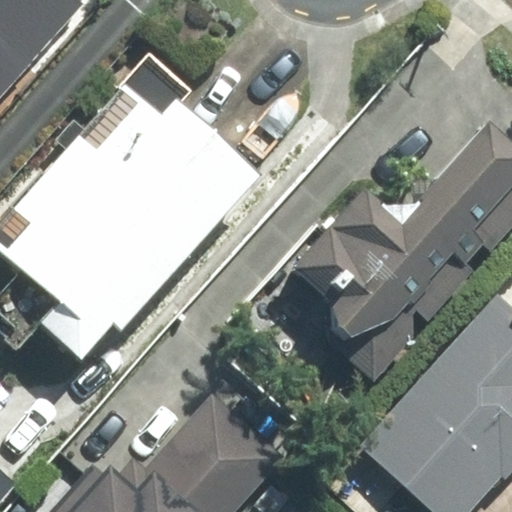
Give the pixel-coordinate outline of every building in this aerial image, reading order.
[(44,0),(0,0),(0,75),(58,12),(44,0)] [(0,194),(0,329),(56,380),(232,187),(109,75),(0,194)] [(361,367),(511,190),(511,179),(457,132),(352,255),(317,225),(265,286),(361,367)] [(511,314),(477,286),(330,464),(388,511),(445,511),(511,432),(511,314)] [(29,511),(202,511),(249,464),(188,405),(98,498),(70,471),(29,511)]
